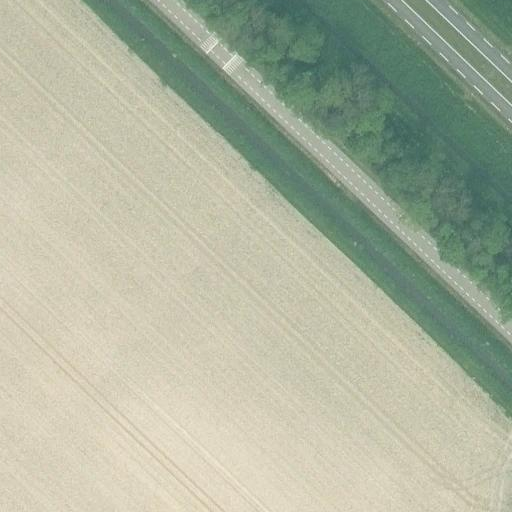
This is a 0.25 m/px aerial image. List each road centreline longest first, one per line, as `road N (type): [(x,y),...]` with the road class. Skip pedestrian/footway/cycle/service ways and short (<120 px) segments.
road 1 (unclassified): [(511,331),(164,0)]
road 2 (track): [(275,0),(511,226)]
road 3 (primary): [(391,0),(511,114)]
